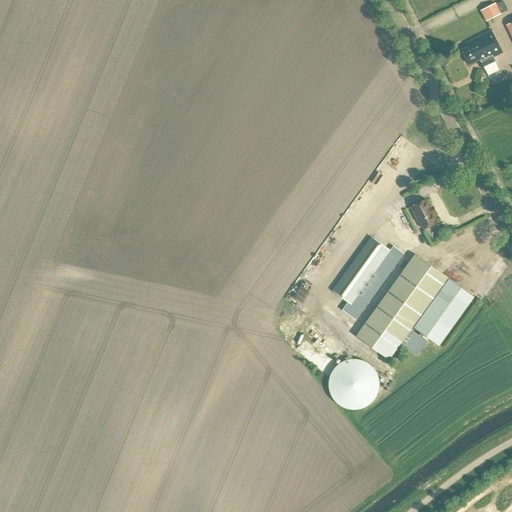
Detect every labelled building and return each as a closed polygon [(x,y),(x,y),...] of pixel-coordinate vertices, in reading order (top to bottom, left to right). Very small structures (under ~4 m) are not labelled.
[(496,3),(481,11),(486,22),(509,11),(504,1),(497,5),(496,3)] [(492,31),(465,44),(467,48),(462,50),(470,65),(480,60),(485,71),(498,65),(494,58),(503,53),(492,31)] [(430,210),(431,209),(427,200),(411,208),(419,223),(420,222),(425,230),(438,223),(434,214),(433,214),(430,210)] [(342,310),(356,320),(362,312),(404,254),(393,246),(389,250),(372,238),(333,292),(348,302),(342,310)] [(415,255),(356,337),(389,360),(413,328),(448,278),(415,255)] [(448,278),(413,328),(439,347),(474,297),(448,278)] [(337,367),(336,367),(336,368),(335,369),(334,369),(334,370),(333,371),(333,372),(332,373),(332,374),(331,375),(330,376),(330,377),(330,378),(330,379),(329,380),(329,381),(329,382),(329,383),(329,384),(329,385),(329,386),(329,387),(329,388),(329,389),(329,390),(330,391),(330,392),(330,393),(331,394),(331,395),(331,396),(332,397),(332,398),(333,398),(333,399),(334,400),(334,401),(335,402),(336,402),(336,403),(337,404),(338,404),(339,405),(340,406),(341,407),(342,407),(343,408),(344,408),(345,408),(346,409),(347,409),(348,409),(349,410),(350,410),(351,410),(352,410),(353,410),(354,410),(355,410),(356,410),(357,410),(358,410),(359,409),(360,409),(361,409),(362,409),(363,408),(364,408),(365,407),(366,407),(367,406),(368,406),(368,405),(369,405),(370,404),(371,404),(372,403),(372,402),(373,401),(374,401),(374,400),(375,399),(375,398),(376,397),(377,396),(377,395),(378,394),(378,393),(378,392),(379,391),(379,390),(379,389),(379,388),(379,387),(379,386),(379,385),(379,384),(379,383),(379,382),(379,381),(379,380),(379,379),(379,378),(378,377),(378,376),(378,375),(377,374),(376,373),(376,372),(375,371),(375,370),(374,369),(373,368),(372,367),(371,366),(370,365),(369,364),(368,364),(367,363),(366,362),(365,362),(364,362),(363,361),(362,361),(361,361),(360,360),(359,360),(358,360),(357,360),(356,360),(355,360),(354,360),(353,360),(352,360),(351,360),(350,360),(349,360),(348,360),(347,361),(346,361),(345,361),(344,362),(343,362),(342,363),(341,363),(340,364),(339,365),(338,366),(337,367)]
